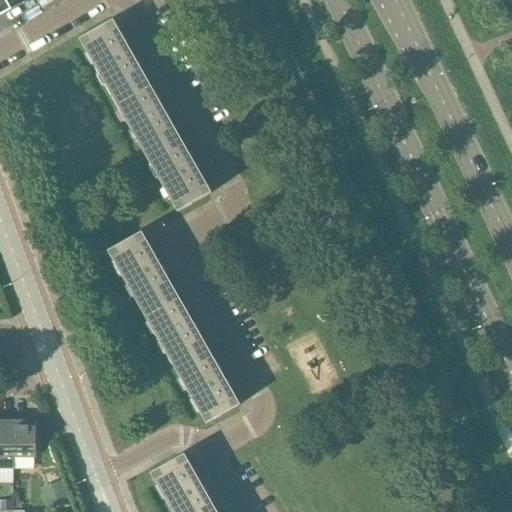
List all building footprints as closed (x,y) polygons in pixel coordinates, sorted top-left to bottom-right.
[(1,0),(7,9),(21,0),(1,0)] [(179,214),(213,194),(115,22),(81,41),(179,214)] [(208,426),(238,408),(242,406),(143,234),(109,253),(208,426)] [(345,382),(317,330),(287,346),(315,398),(345,382)] [(0,469),(14,469),(14,457),(14,422),(0,422),(0,469)] [(36,422),(14,422),(14,457),(36,457),(36,422)] [(172,511),(217,511),(186,456),(151,475),(172,511)] [(58,507),(70,502),(62,482),(51,486),(58,507)] [(1,511),(13,511),(11,511),(11,501),(2,501),(1,511)]
